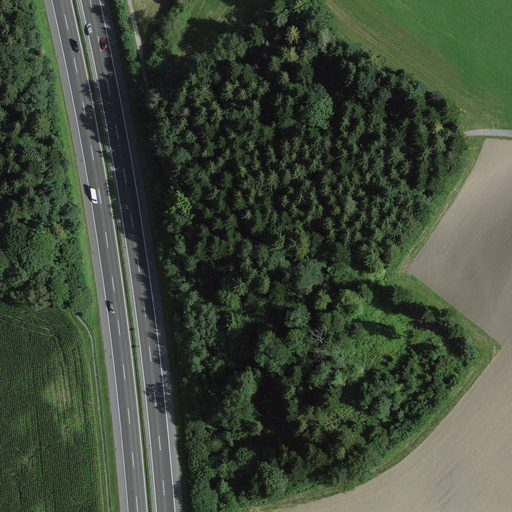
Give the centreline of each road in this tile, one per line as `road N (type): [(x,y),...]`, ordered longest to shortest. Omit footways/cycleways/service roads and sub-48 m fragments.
road 1 (track): [(511,134),(476,130),(379,146),(252,227),(195,226),(173,190),(128,0)]
road 2 (motorway): [(165,511),(135,246),(88,0)]
road 3 (motorway): [(60,0),(107,253),(137,511)]
